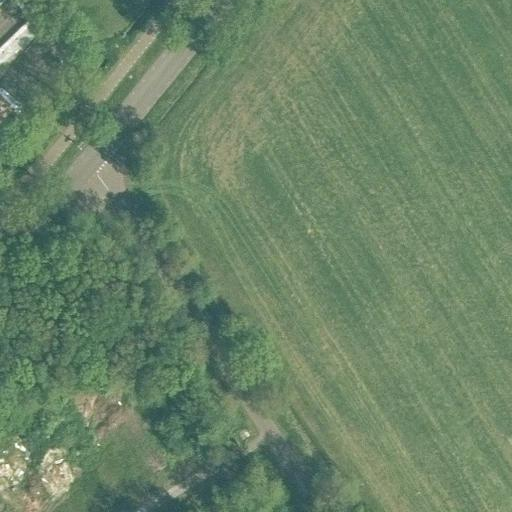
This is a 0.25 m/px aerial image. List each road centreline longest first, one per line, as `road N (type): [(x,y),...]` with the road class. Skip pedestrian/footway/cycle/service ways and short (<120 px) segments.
road 1 (tertiary): [(322,511),(89,163)]
road 2 (primary): [(89,163),(220,0)]
road 3 (primary): [(0,265),(89,163)]
